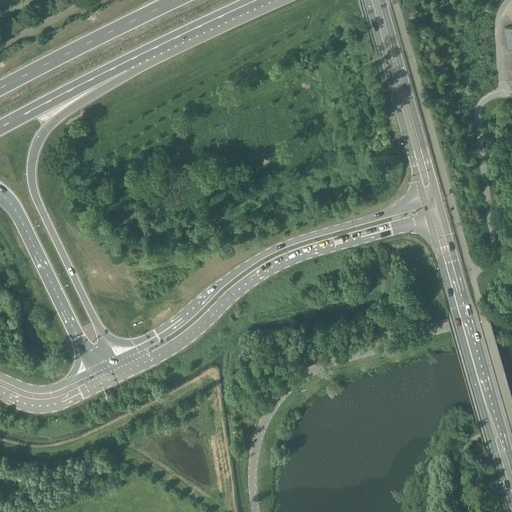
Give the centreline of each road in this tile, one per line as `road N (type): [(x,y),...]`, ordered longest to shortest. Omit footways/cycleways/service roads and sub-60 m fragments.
road 1 (primary): [(118,358),(32,185),(30,165),(52,123),(155,51)]
road 2 (unclassified): [(511,310),(330,363),(297,382),(262,428),(254,458),(257,511)]
road 3 (secondary): [(115,380),(183,344),(278,265),(430,219)]
road 4 (secondary): [(426,204),(270,250),(160,337),(118,358)]
road 5 (secondary): [(440,207),(384,0)]
road 6 (secondary): [(370,0),(426,204)]
road 7 (primary): [(0,194),(18,212),(93,370)]
road 8 (primary): [(179,0),(0,88)]
road 9 (secondary): [(511,487),(461,304)]
road 10 (primary): [(0,132),(155,51)]
road 11 (unclassified): [(0,394),(53,408),(115,380)]
road 12 (primary): [(155,51),(265,0)]
